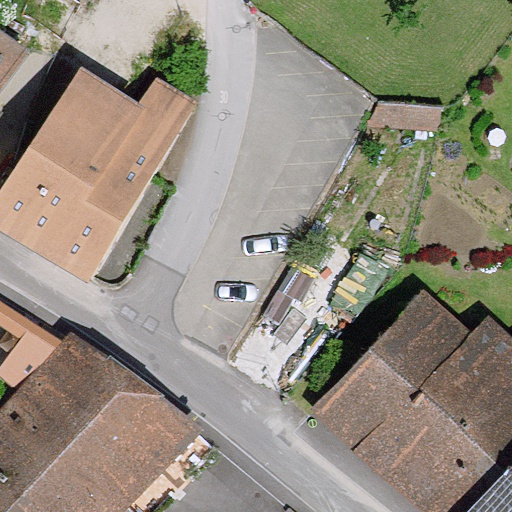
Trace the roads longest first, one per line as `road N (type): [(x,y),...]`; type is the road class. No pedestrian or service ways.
road 1 (residential): [(161,358),(237,133),(239,0)]
road 2 (residential): [(349,511),(161,358)]
road 3 (residential): [(161,358),(0,260)]
